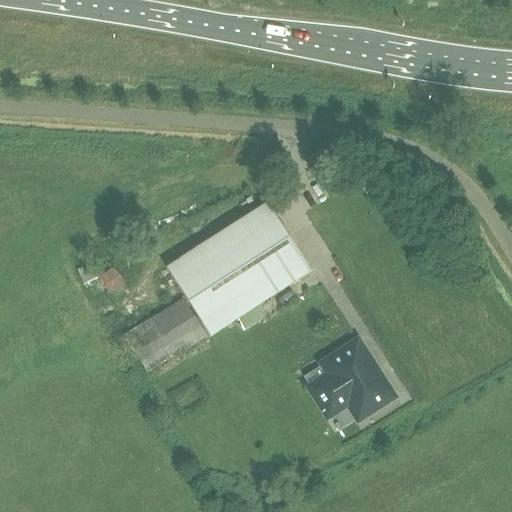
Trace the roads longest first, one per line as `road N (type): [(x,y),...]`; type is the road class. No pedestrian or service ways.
road 1 (unclassified): [(511,259),(468,191),(426,152),(378,136),(323,125),(0,107)]
road 2 (motorway): [(72,0),(511,71)]
